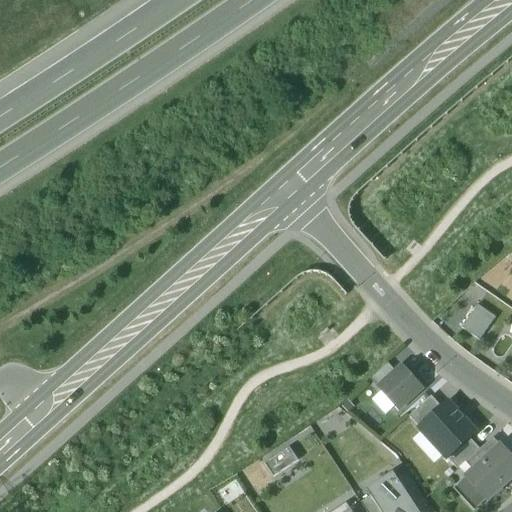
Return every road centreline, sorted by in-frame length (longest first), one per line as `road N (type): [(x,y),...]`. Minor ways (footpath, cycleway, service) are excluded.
road 1 (secondary): [(285,193),(0,451)]
road 2 (motorway): [(0,176),(265,0)]
road 3 (residential): [(285,193),(418,334),(511,408)]
road 4 (secondary): [(508,0),(285,193)]
road 5 (motorway): [(185,0),(0,116)]
